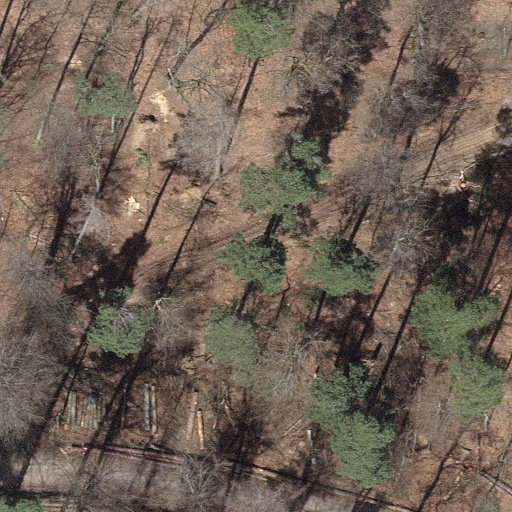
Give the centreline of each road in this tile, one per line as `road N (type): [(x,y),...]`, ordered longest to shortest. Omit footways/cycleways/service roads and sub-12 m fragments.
road 1 (track): [(0,369),(326,190),(511,126)]
road 2 (track): [(318,511),(137,466),(0,458)]
